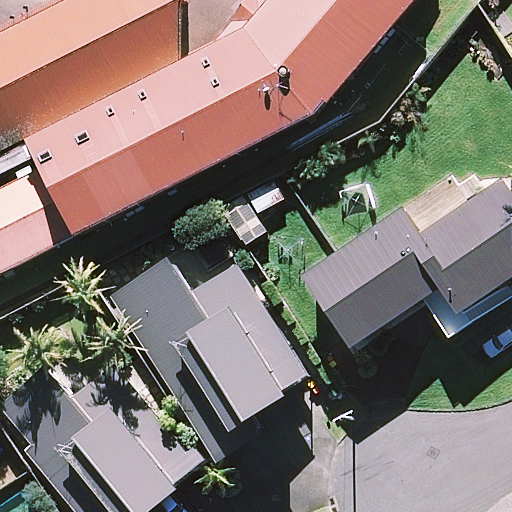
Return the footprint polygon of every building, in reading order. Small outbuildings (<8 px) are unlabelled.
[(190,3),(186,0),(65,0),(0,35),(0,166),(38,147),(187,66),(190,3)] [(47,168),(0,191),(0,275),(357,92),(418,0),(261,0),(221,47),(187,66),(38,147),(47,168)] [(220,210),(248,253),(271,239),(260,223),(288,205),(270,178),(220,210)] [(511,306),(511,197),(505,186),(425,240),(409,215),(309,282),(356,352),(428,304),(456,344),(511,306)] [(293,392),(315,377),(241,266),(215,283),(193,250),(115,302),(225,466),(247,452),(239,439),(298,400),(293,392)] [(168,511),(210,477),(118,368),(79,402),(53,371),(4,413),(57,476),(52,479),(80,511),(168,511)]
